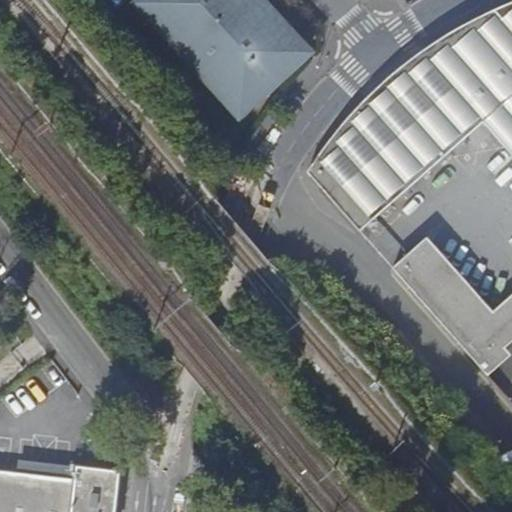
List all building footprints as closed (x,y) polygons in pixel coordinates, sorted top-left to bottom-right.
[(258,0),(139,0),(137,3),(238,115),(307,53),(258,0)] [(328,144),(308,172),(360,232),(484,123),(511,154),(511,296),(494,312),(431,242),(396,273),(482,370),(511,343),(511,2),(508,4),(475,19),(444,36),(404,65),(384,83),(347,119),(328,144)] [(511,451),(495,459),(499,470),(511,464),(511,451)] [(21,460),(19,475),(57,480),(59,465),(21,460)] [(116,511),(121,472),(87,468),(59,465),(57,480),(19,475),(0,472),(0,511),(116,511)]
